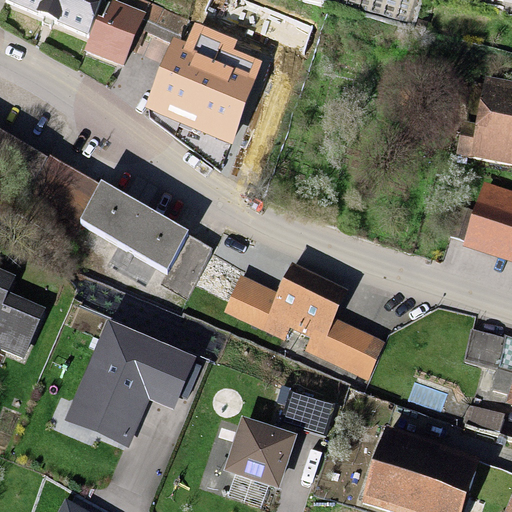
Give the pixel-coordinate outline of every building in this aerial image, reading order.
[(6,0),(86,32),(98,0),(6,0)] [(99,20),(85,53),(122,68),(143,14),(113,2),(104,23),(99,20)] [(171,49),(151,104),(228,133),(253,68),(217,55),(213,64),(171,49)] [(479,127),(473,156),(511,163),(511,85),(488,81),(479,127)] [(473,156),(479,127),(466,125),(460,153),(473,156)] [(0,133),(0,186),(21,199),(44,159),(0,133)] [(99,187),(81,219),(165,268),(184,236),(99,187)] [(476,216),(468,240),(511,254),(511,195),(486,187),(476,216)] [(468,240),(476,216),(462,212),(454,235),(468,240)] [(238,289),(226,314),(315,357),(332,322),(346,293),(291,267),(272,306),(238,289)] [(0,278),(0,349),(24,359),(42,312),(1,296),(7,282),(0,278)] [(195,357),(108,319),(65,418),(129,446),(149,400),(171,410),(195,357)] [(380,345),(332,322),(315,357),(363,380),(380,345)] [(462,363),(488,371),(498,341),(473,332),(462,363)] [(510,396),(511,389),(511,340),(508,339),(491,390),(510,396)] [(335,405),(289,391),(280,421),(326,435),(335,405)] [(296,434),(240,416),(223,470),(279,488),(296,434)] [(387,433),(365,496),(411,511),(460,511),(477,463),(387,433)] [(85,511),(63,499),(55,511),(85,511)]
